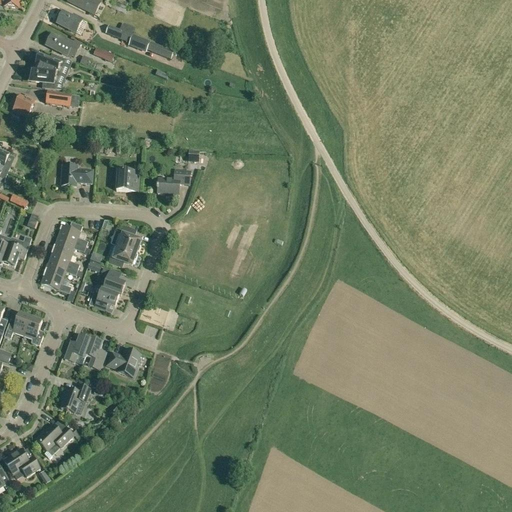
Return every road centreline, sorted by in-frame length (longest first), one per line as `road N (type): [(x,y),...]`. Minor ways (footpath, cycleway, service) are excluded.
road 1 (residential): [(125,333),(160,239),(149,216),(55,211),(20,294)]
road 2 (residential): [(0,439),(22,417),(64,310)]
